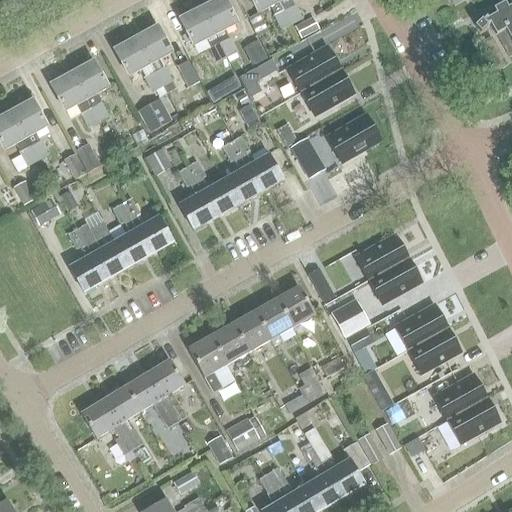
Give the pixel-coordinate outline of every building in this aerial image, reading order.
[(236,25),(222,0),(219,0),(201,9),(215,36),(214,36),(218,45),(227,40),(223,32),(236,25)] [(283,12),(278,3),(276,0),(249,0),(257,14),(268,9),(272,17),(283,12)] [(276,0),(278,3),(283,12),(291,26),(301,21),(293,7),(289,0),(276,0)] [(511,11),(509,13),(503,3),(492,9),(495,15),(486,19),(484,18),(481,22),(480,21),(473,28),(480,34),(487,27),(489,26),(495,36),(504,31),(507,36),(511,42),(511,44),(511,11)] [(192,47),(215,36),(201,9),(179,21),(192,47)] [(280,32),(291,26),(283,12),(272,17),(280,32)] [(294,28),(300,40),(318,31),(312,19),(294,28)] [(149,66),(154,74),(164,69),(160,60),(170,54),(156,28),(135,40),(149,66)] [(498,41),(507,36),(504,31),(495,36),(498,41)] [(273,38),(270,32),(257,38),(267,57),(280,51),(273,38)] [(501,47),(511,42),(507,36),(498,41),(501,47)] [(493,44),(490,39),(481,44),(484,50),(493,44)] [(154,74),(149,66),(135,40),(113,52),(128,78),(138,72),(143,81),(154,74)] [(236,55),(228,40),(218,45),(226,60),(236,55)] [(265,60),(256,42),(245,48),(254,66),(265,60)] [(505,53),(511,48),(511,44),(511,42),(501,47),(505,53)] [(496,50),(493,44),(484,50),(487,55),(496,50)] [(215,65),(226,60),(218,45),(208,51),(215,65)] [(490,61),(500,56),(496,50),(487,55),(490,61)] [(321,55),(282,77),(296,103),(335,81),(321,55)] [(503,61),(500,56),(490,61),(493,67),(503,61)] [(506,67),(503,61),(493,67),(496,72),(500,70),(506,67)] [(176,68),(187,90),(198,84),(187,62),(176,68)] [(92,63),(71,75),(85,101),(98,124),(108,119),(96,95),(106,89),(92,63)] [(162,89),(172,84),(164,69),(154,74),(162,89)] [(248,73),(237,80),(248,99),(259,93),(254,84),(248,73)] [(151,95),(162,89),(154,74),(143,81),(151,95)] [(98,124),(85,101),(71,75),(50,87),(64,113),(75,107),(87,130),(98,124)] [(240,88),(234,78),(206,94),(212,105),(240,88)] [(347,101),(308,124),(321,148),(361,126),(347,101)] [(45,128),(31,102),(10,114),(24,140),(37,163),(47,157),(39,143),(38,143),(34,135),(45,128)] [(170,123),(159,102),(136,114),(148,135),(170,123)] [(248,132),(258,126),(248,107),(238,113),(248,132)] [(26,169),(37,163),(24,140),(10,114),(0,119),(0,146),(3,152),(15,145),(19,154),(18,154),(26,169)] [(361,126),(321,148),(335,172),(374,150),(361,126)] [(221,147),(231,141),(225,130),(215,136),(221,147)] [(285,149),(296,143),(291,134),(280,141),(285,149)] [(240,139),(230,144),(259,195),(282,183),(267,156),(250,166),(244,155),(248,153),(240,139)] [(306,140),(289,150),(307,181),(324,171),(306,140)] [(230,144),(221,149),(229,164),(233,162),(239,172),(222,182),(237,208),(259,195),(230,144)] [(86,176),(98,170),(86,149),(75,155),(86,176)] [(170,168),(160,151),(144,160),(154,178),(170,168)] [(86,177),(74,156),(63,163),(74,184),(86,177)] [(214,221),(237,208),(222,182),(206,191),(200,180),(204,178),(195,164),(186,169),(214,221)] [(189,187),(195,197),(178,207),(193,233),(214,221),(186,169),(177,174),(185,189),(189,187)] [(34,201),(24,184),(13,190),(23,207),(34,201)] [(68,191),(58,197),(66,211),(77,206),(68,191)] [(29,213),(37,227),(59,215),(50,201),(29,213)] [(130,201),(120,206),(148,258),(172,245),(157,219),(140,228),(134,218),(138,216),(130,201)] [(129,234),(113,243),(128,270),(148,258),(120,206),(111,212),(119,226),(123,224),(129,234)] [(102,225),(89,232),(85,226),(76,231),(104,283),(128,270),(113,243),(113,244),(102,225)] [(104,283),(76,231),(67,237),(75,251),(79,249),(85,259),(68,269),(83,295),(104,283)] [(394,235),(355,257),(368,281),(408,259),(394,235)] [(408,259),(368,281),(382,306),(421,284),(408,259)] [(297,288),(275,300),(292,330),(314,318),(297,288)] [(327,288),(316,294),(322,305),(333,299),(327,288)] [(275,300),(253,313),(270,343),(292,330),(275,300)] [(433,305),(394,327),(407,351),(447,329),(433,305)] [(354,334),(368,326),(360,313),(349,319),(343,308),(331,315),(345,339),(354,334)] [(248,355),(270,343),(253,313),(231,325),(248,355)] [(231,325),(209,338),(226,368),(248,355),(231,325)] [(447,329),(407,351),(421,376),(461,353),(447,329)] [(354,334),(345,339),(353,354),(362,348),(354,334)] [(213,375),(226,368),(209,338),(186,351),(211,395),(221,390),(213,375)] [(326,379),(343,368),(338,360),(320,369),(326,379)] [(168,362),(145,376),(176,425),(185,419),(170,395),(183,387),(168,362)] [(365,375),(361,377),(371,395),(383,388),(373,371),(365,375)] [(472,374),(433,396),(447,421),(486,399),(472,374)] [(145,376),(124,389),(139,414),(151,406),(167,431),(176,425),(145,376)] [(303,387),(297,391),(298,394),(300,397),(305,406),(324,395),(320,388),(319,386),(319,385),(316,380),(303,387)] [(124,389),(103,402),(118,427),(133,452),(142,446),(133,431),(128,433),(123,424),(139,414),(124,389)] [(300,397),(284,407),(288,415),(305,406),(300,397)] [(486,399),(447,421),(460,445),(500,423),(486,399)] [(118,440),(114,442),(123,458),(133,452),(118,427),(103,402),(80,415),(95,440),(113,430),(118,440)] [(391,426),(403,419),(396,406),(384,413),(391,426)] [(264,437),(254,419),(254,418),(247,422),(246,420),(225,432),(237,453),(264,437)] [(385,426),(375,432),(388,456),(399,450),(385,426)] [(312,430),(304,435),(312,449),(311,450),(341,500),(363,487),(348,461),(335,469),(312,430)] [(368,435),(357,441),(371,466),(382,460),(368,435)] [(206,445),(218,466),(231,459),(219,438),(206,445)] [(417,439),(403,447),(409,458),(423,451),(417,439)] [(277,442),(266,448),(270,456),(281,449),(277,442)] [(369,466),(355,444),(343,451),(357,474),(369,466)] [(320,477),(303,488),(316,511),(321,511),(341,500),(311,450),(302,455),(310,469),(314,467),(320,477)] [(277,470),(267,476),(288,511),(316,511),(303,488),(291,495),(277,470)] [(198,484),(192,474),(172,485),(179,495),(198,484)] [(288,511),(267,476),(258,481),(267,495),(265,496),(272,507),(262,511),(288,511)] [(198,511),(203,509),(198,500),(182,509),(183,511),(171,511),(165,501),(146,511),(198,511)] [(12,511),(6,502),(0,505),(0,511),(12,511)]
